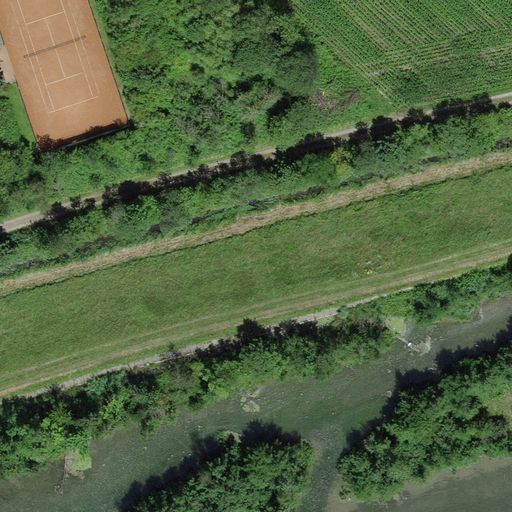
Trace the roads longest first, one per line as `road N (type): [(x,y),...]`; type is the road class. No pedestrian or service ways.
road 1 (track): [(511,85),(0,219)]
road 2 (track): [(511,243),(76,348),(0,374)]
